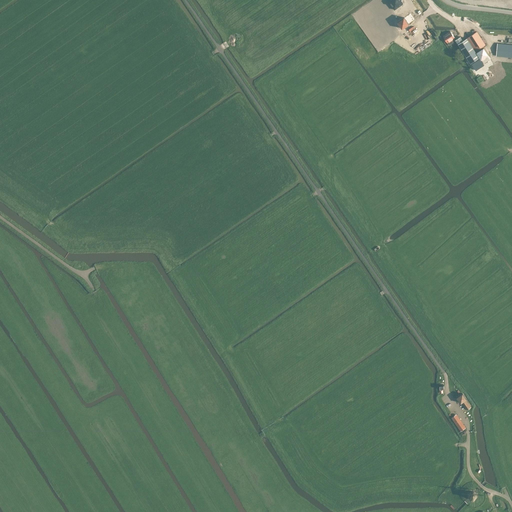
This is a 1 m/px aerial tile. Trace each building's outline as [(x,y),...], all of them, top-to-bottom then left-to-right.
[(405,14),(398,18),(403,25),(409,20),(415,16),(411,10),(405,14)] [(387,12),(351,38),(358,48),(362,45),(367,52),(386,38),(382,33),(378,36),(374,40),(372,37),(394,22),(387,12)] [(444,33),(448,39),(450,42),(454,39),(452,36),(455,34),(451,28),(444,33)] [(486,41),(477,28),(467,35),(476,48),(486,41)] [(480,54),(476,48),(467,35),(464,37),(461,33),(456,36),(471,59),(480,54)] [(497,53),(511,54),(511,41),(498,40),(497,53)] [(484,44),(477,49),(482,56),(489,51),(484,44)] [(481,55),(472,60),(477,67),(485,61),(481,55)] [(467,395),(464,390),(458,394),(462,399),(463,399),(468,406),(472,403),(467,396),(467,395)] [(466,424),(457,411),(452,414),(462,428),(466,424)] [(477,490),(481,486),(479,485),(475,488),(472,488),(469,490),(469,493),(472,496),(475,496),(477,494),(477,490)]
